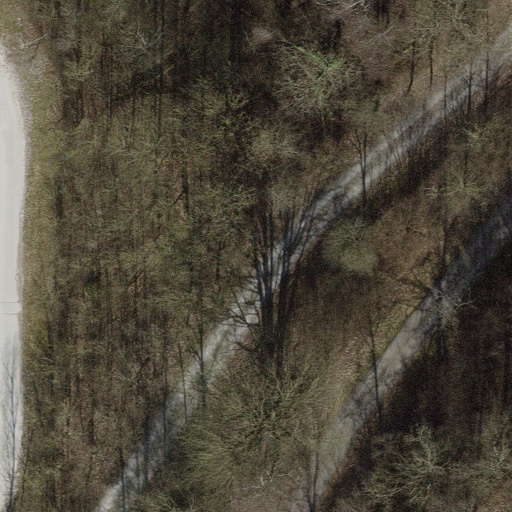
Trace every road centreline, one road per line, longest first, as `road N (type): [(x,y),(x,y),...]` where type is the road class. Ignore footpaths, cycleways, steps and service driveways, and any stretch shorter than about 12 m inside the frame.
road 1 (track): [(130,511),(276,288),(511,57)]
road 2 (track): [(7,511),(23,464),(11,324),(21,156),(11,84),(0,69)]
road 3 (track): [(301,511),(450,294),(511,219)]
